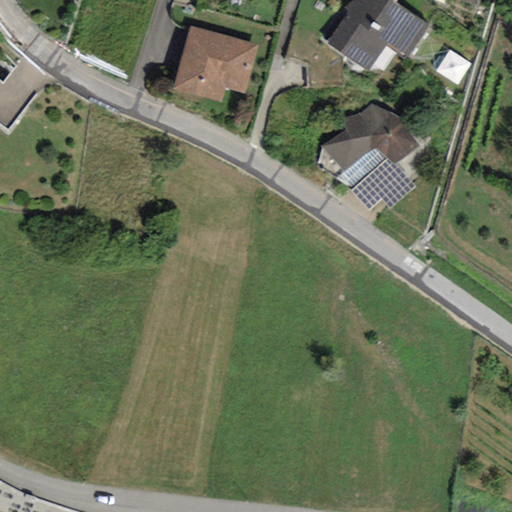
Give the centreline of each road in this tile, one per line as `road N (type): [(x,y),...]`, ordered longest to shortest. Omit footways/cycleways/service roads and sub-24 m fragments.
road 1 (residential): [(363,243),(250,164),(102,92),(29,45),(0,6)]
road 2 (unclassified): [(241,511),(78,495),(0,467)]
road 3 (unclassified): [(511,343),(363,243)]
